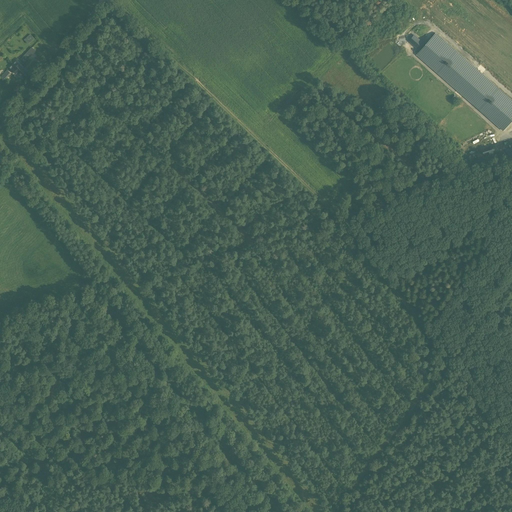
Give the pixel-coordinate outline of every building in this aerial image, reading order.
[(511,100),(436,33),(417,55),(503,130),(511,119),(511,100)] [(30,34),(24,40),(28,44),(34,38),(30,34)] [(26,53),(21,59),(24,63),(30,57),(26,53)] [(23,77),(28,72),(22,67),(23,66),(17,60),(9,67),(15,73),(16,71),(23,77)] [(7,70),(0,77),(4,81),(10,73),(7,70)] [(7,100),(1,106),(5,111),(12,105),(7,100)]
